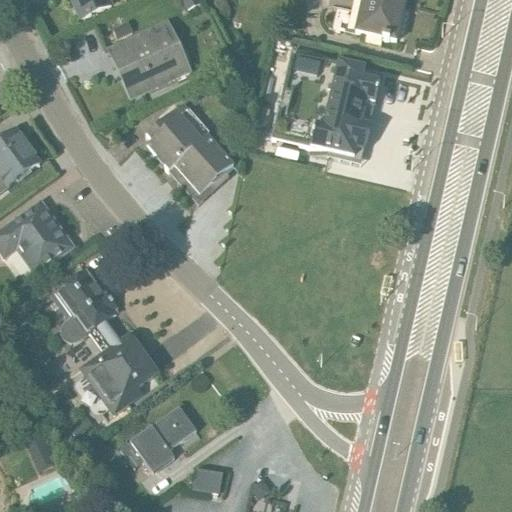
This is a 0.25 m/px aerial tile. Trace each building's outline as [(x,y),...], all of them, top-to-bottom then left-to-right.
[(112,9),(108,0),(66,0),(77,24),(78,25),(112,9)] [(396,48),(405,9),(366,0),(361,0),(353,39),(396,48)] [(366,0),(405,9),(406,0),(366,0)] [(105,54),(129,105),(190,79),(185,66),(189,64),(181,46),(176,47),(166,26),(105,54)] [(290,56),(270,143),(327,157),(326,161),(360,169),(378,86),(362,82),(363,73),(363,72),(291,56),(290,56)] [(181,108),(145,140),(150,147),(146,151),(167,176),(196,209),(228,182),(225,177),(233,170),(207,140),(208,137),(181,108)] [(0,197),(40,168),(14,133),(0,143),(0,197)] [(40,205),(0,233),(0,261),(2,264),(15,256),(34,281),(74,252),(40,205)] [(103,298),(84,274),(54,295),(56,297),(54,299),(69,321),(64,325),(61,330),(59,335),(60,340),(64,345),(69,347),(75,347),(79,344),(84,339),(87,337),(109,324),(117,317),(115,315),(117,313),(105,296),(103,298)] [(36,316),(25,301),(0,318),(0,341),(0,342),(36,316)] [(120,339),(109,324),(87,337),(102,355),(77,374),(112,423),(142,400),(138,395),(159,379),(129,337),(125,339),(123,338),(120,339)] [(119,454),(133,472),(143,466),(152,478),(172,463),(168,456),(194,435),(177,411),(119,454)] [(53,466),(38,435),(23,443),(37,474),(38,474),(53,466)] [(221,478),(194,473),(191,494),(217,499),(221,478)]
